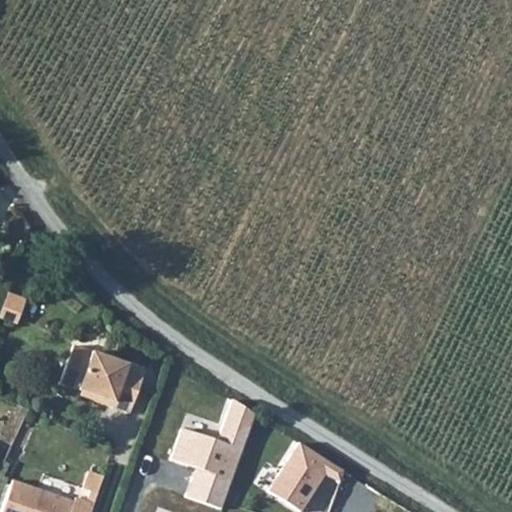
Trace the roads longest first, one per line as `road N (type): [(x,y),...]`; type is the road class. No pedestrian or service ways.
road 1 (track): [(443,511),(181,347),(51,223),(0,145)]
road 2 (unknown): [(101,511),(142,396)]
